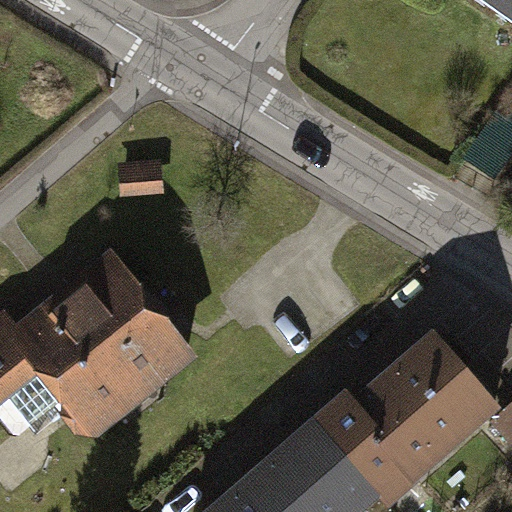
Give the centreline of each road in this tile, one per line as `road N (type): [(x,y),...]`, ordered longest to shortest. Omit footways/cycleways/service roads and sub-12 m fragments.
road 1 (residential): [(191,62),(511,257)]
road 2 (residential): [(191,62),(143,87),(0,212)]
